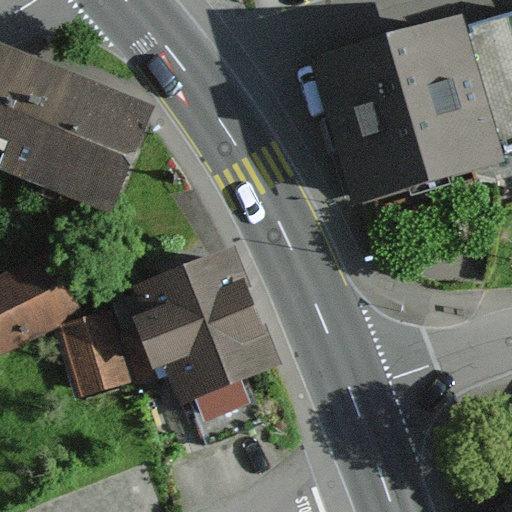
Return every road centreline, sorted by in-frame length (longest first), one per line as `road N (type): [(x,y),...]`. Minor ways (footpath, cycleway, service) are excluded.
road 1 (primary): [(353,390),(253,175),(127,0)]
road 2 (residential): [(511,338),(353,390)]
road 3 (primary): [(395,511),(353,390)]
